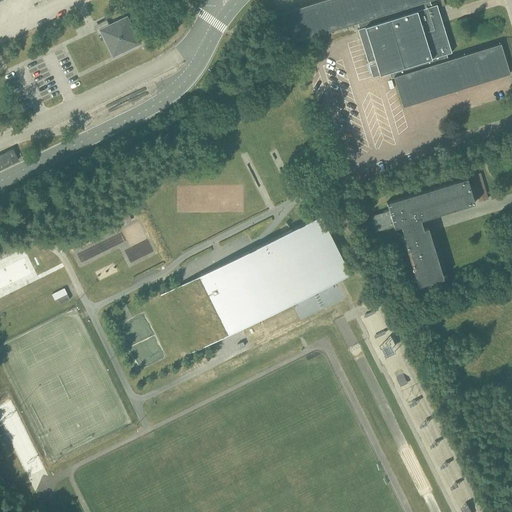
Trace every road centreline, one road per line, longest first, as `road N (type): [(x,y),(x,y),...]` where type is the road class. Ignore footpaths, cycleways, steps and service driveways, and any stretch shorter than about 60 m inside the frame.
road 1 (unknown): [(90,309),(354,160),(511,118)]
road 2 (unclassified): [(0,181),(172,91),(238,0)]
road 3 (unknown): [(0,257),(44,245),(90,309)]
